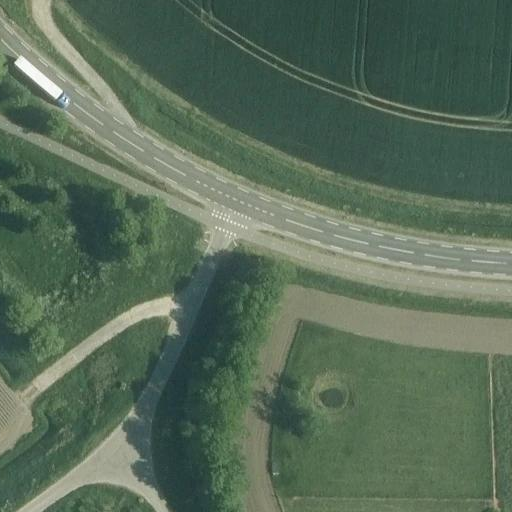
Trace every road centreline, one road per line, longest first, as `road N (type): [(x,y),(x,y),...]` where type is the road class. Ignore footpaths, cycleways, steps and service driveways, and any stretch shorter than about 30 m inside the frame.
road 1 (secondary): [(237,202),(91,120),(0,39)]
road 2 (secondary): [(511,265),(367,245),(237,202)]
road 3 (unclassified): [(110,447),(165,363),(237,202)]
road 4 (track): [(11,408),(128,321),(173,307),(187,314)]
road 5 (track): [(109,131),(116,111),(41,19),(40,0)]
